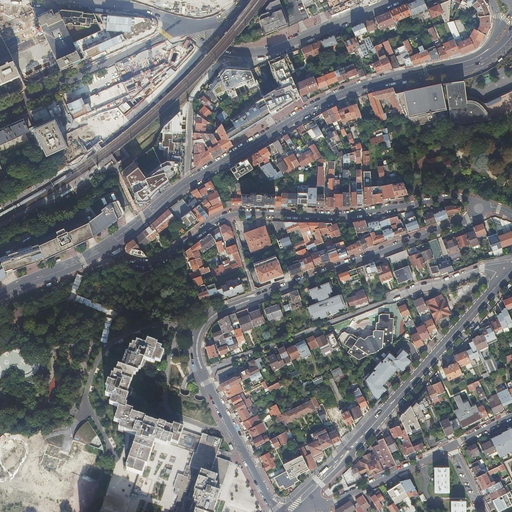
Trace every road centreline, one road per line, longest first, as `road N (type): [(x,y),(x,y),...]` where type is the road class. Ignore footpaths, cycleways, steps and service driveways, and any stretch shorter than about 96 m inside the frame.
road 1 (tertiary): [(477,208),(461,196),(352,216),(228,214),(146,264),(111,243)]
road 2 (primary): [(483,53),(336,96),(190,181)]
road 3 (residential): [(477,208),(220,308),(198,330)]
road 4 (secondary): [(307,489),(511,269)]
road 5 (residential): [(198,330),(141,330),(95,364),(85,411),(114,453)]
road 6 (primary): [(187,26),(0,111)]
road 7 (residential): [(381,302),(200,370)]
road 8 (primary): [(228,52),(270,52),(392,0)]
road 9 (residential): [(200,370),(276,511)]
road 10 (residential): [(190,181),(191,101),(228,52)]
road 11 (residential): [(511,265),(381,302)]
road 12 (primary): [(111,243),(0,296)]
